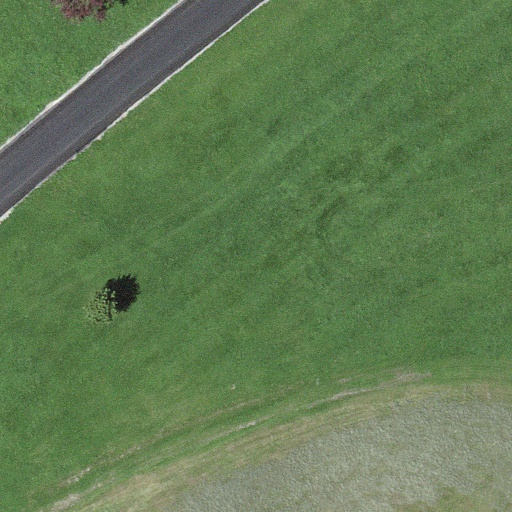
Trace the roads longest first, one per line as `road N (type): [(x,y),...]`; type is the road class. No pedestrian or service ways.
road 1 (track): [(74,511),(290,404),(426,372),(511,373)]
road 2 (unclassified): [(0,202),(228,0)]
